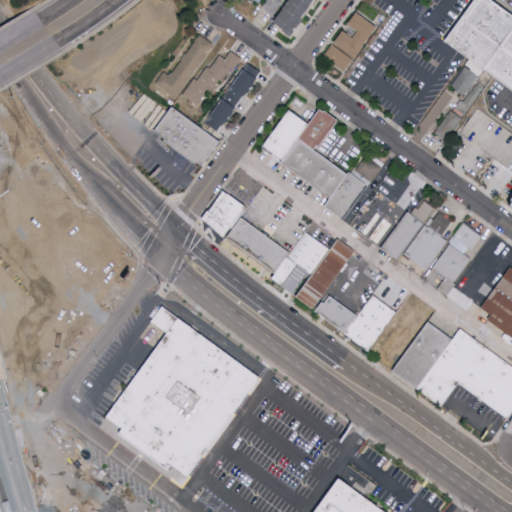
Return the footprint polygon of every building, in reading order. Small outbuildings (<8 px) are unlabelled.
[(276,16),(284,0),(266,0),(262,8),(276,16)] [(291,0),(277,22),(295,34),(317,0),(291,0)] [(511,41),(506,50),(492,69),(465,50),(460,46),(451,40),(460,28),(479,0),(500,0),(511,9),(511,41)] [(344,29),(336,42),(358,56),(379,25),(358,11),(350,23),(360,30),(355,37),(344,29)] [(178,98),(214,43),(199,33),(172,75),(164,71),(156,83),(178,98)] [(511,84),(492,69),(506,50),(511,41),(511,84)] [(355,56),(331,45),(325,59),(348,70),(355,56)] [(204,108),(237,54),(231,50),(226,58),(218,53),(200,81),(194,78),(183,95),(204,108)] [(208,125),(221,133),(244,94),(248,97),(263,71),(246,61),(208,125)] [(478,73),(464,66),(453,87),(468,94),(478,73)] [(201,167),(152,133),(170,107),(219,142),(201,167)] [(339,127),(324,147),(321,145),(318,150),(340,166),(350,173),(352,175),(340,192),(335,199),(300,173),(286,163),(314,125),(323,112),(326,109),(332,112),(339,117),(344,120),(339,127)] [(314,125),(288,160),(279,153),(269,145),(279,131),(293,113),(295,110),(298,113),(314,125)] [(462,117),(451,110),(435,132),(445,140),(462,117)] [(382,173),(347,220),(340,215),(329,208),(335,199),(340,192),(352,175),(353,173),(354,172),(356,173),(359,175),(360,173),(370,158),(386,168),(382,173)] [(245,218),(232,235),(228,240),(223,235),(219,231),(206,219),(219,200),(225,191),(251,209),(245,218)] [(439,211),(423,233),(402,262),(401,261),(385,249),(396,234),(401,226),(411,212),(415,215),(419,209),(422,211),(427,203),(439,211)] [(457,223),(449,233),(446,238),(451,242),(430,274),(408,258),(425,233),(429,227),(433,229),(443,214),(457,223)] [(295,254),(292,259),(281,274),(280,273),(232,238),(234,235),(245,218),(268,235),(280,243),(295,254)] [(462,280),(458,286),(434,269),(460,233),(462,231),(466,225),(476,233),(490,243),(462,280)] [(292,259),(295,254),(309,235),(333,251),(316,276),(292,259)] [(330,295),(319,311),(302,299),(304,295),(340,243),(342,240),(359,253),(341,280),(330,295)] [(92,274),(49,245),(19,288),(62,317),(92,274)] [(511,335),(494,322),(497,317),(486,309),(497,294),(511,272),(511,335)] [(348,336),(362,317),(376,296),(401,314),(372,355),(348,336)] [(362,317),(348,336),(341,330),(320,313),(332,297),(341,303),(362,317)] [(189,479),(173,468),(170,472),(141,452),(120,437),(124,432),(106,419),(146,364),(165,337),(156,331),(148,325),(161,308),(260,380),(189,479)] [(447,355),(422,391),(402,375),(397,371),(402,364),(408,355),(425,332),(432,322),(457,341),(447,355)] [(415,324),(425,332),(408,355),(402,364),(397,371),(379,356),(377,354),(399,325),(402,326),(409,331),(415,324)] [(511,422),(503,415),(463,386),(463,387),(445,408),(422,391),(447,355),(457,341),(463,334),(465,330),(499,354),(511,363),(511,422)] [(321,511),(342,484),(345,480),(388,511),(321,511)]
